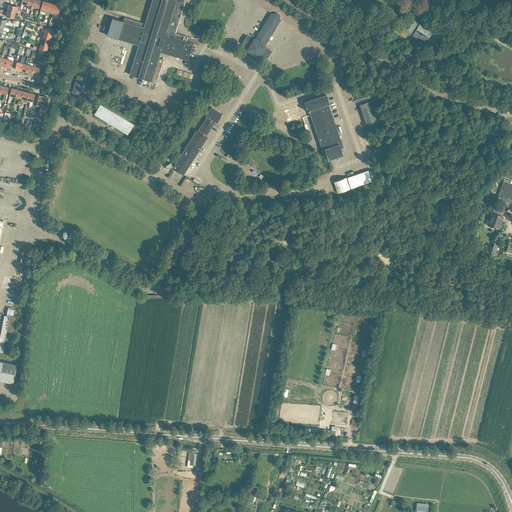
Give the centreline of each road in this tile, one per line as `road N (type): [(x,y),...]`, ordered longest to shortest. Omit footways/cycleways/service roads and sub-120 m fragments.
road 1 (unclassified): [(511,503),(496,473),(466,457),(0,422)]
road 2 (unclassified): [(511,111),(433,87),(292,0)]
